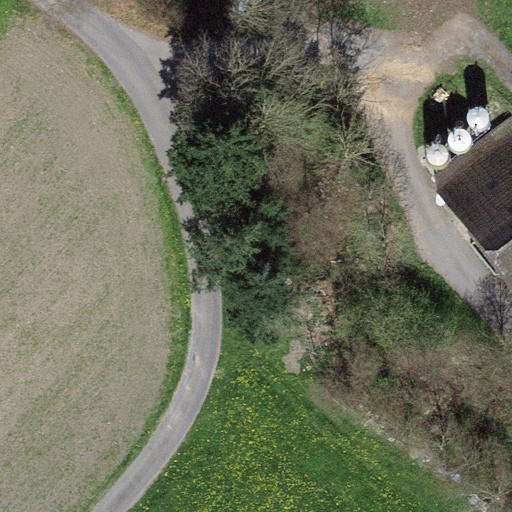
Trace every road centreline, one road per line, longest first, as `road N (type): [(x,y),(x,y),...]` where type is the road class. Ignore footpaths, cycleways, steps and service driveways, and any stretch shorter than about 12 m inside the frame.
road 1 (unclassified): [(156,93),(197,61),(257,36),(335,29),(385,78),(409,194),(511,313)]
road 2 (unclassified): [(156,93),(209,231),(218,292),(207,365),(163,455),(111,511)]
road 3 (unclassified): [(57,0),(96,12),(156,93)]
